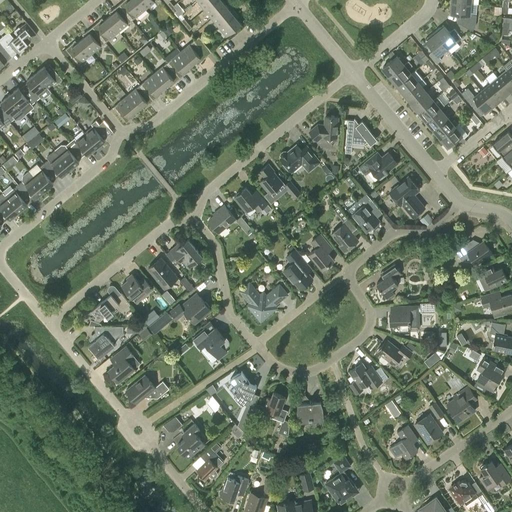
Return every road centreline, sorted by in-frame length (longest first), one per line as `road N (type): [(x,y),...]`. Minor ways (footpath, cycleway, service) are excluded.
road 1 (residential): [(295,4),(156,122),(119,130)]
road 2 (residential): [(194,220),(203,195),(350,74)]
road 3 (residential): [(255,346),(273,365),(304,373),(359,341),(371,318),(348,273)]
road 4 (residential): [(48,322),(167,225),(194,220)]
road 5 (residential): [(119,130),(107,162),(0,258)]
road 6 (residential): [(255,346),(229,313),(214,244),(194,220)]
road 7 (residential): [(348,273),(397,231),(431,231),(461,205)]
road 8 (residential): [(402,487),(511,410)]
road 9 (residential): [(130,423),(48,322)]
road 10 (residential): [(435,172),(350,74)]
road 11 (residential): [(255,346),(348,273)]
